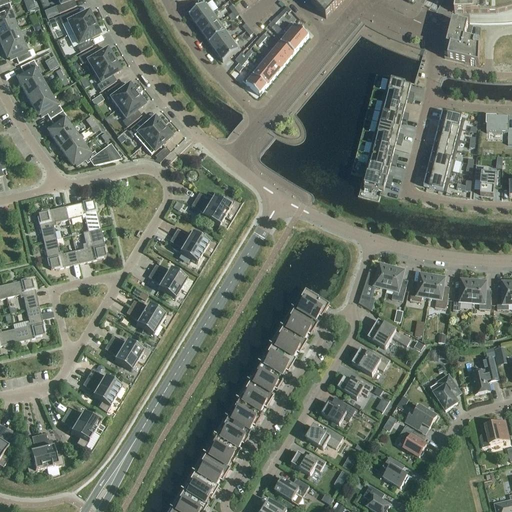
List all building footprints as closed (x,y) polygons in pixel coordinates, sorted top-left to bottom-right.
[(0,0),(0,8),(9,5),(7,0),(0,0)] [(35,10),(31,0),(26,0),(23,1),(28,13),(35,10)] [(57,0),(60,7),(56,8),(59,16),(74,9),(71,3),(79,0),(57,0)] [(469,19),(470,28),(473,29),(476,29),(481,30),(492,29),(503,29),(511,27),(511,0),(309,0),(312,4),(311,5),(326,20),(345,0),(402,0),(412,6),(415,0),(455,0),(454,14),(469,14),(469,19)] [(0,28),(13,23),(9,12),(11,11),(9,5),(0,8),(0,28)] [(206,5),(189,17),(196,27),(213,15),(206,5)] [(67,24),(73,35),(94,25),(92,20),(93,19),(91,14),(89,15),(88,13),(78,18),(75,12),(58,19),(62,26),(67,24)] [(213,15),(196,27),(203,36),(220,24),(213,15)] [(30,19),(33,27),(38,25),(34,17),(30,19)] [(48,23),(51,31),(57,28),(54,20),(48,23)] [(0,28),(0,40),(17,33),(13,23),(0,28)] [(479,68),(480,46),(481,30),(476,29),(475,45),(469,43),(473,29),(470,28),(468,27),(453,23),(449,38),(447,48),(444,60),(479,68)] [(227,33),(220,24),(203,36),(209,45),(227,33)] [(34,34),(40,31),(37,25),(32,28),(34,34)] [(94,25),(73,35),(78,47),(76,48),(80,55),(92,48),(89,42),(100,37),(99,35),(101,35),(98,29),(96,30),(94,25)] [(284,33),(302,48),(309,39),(291,25),(284,33)] [(0,40),(0,44),(3,51),(22,43),(17,33),(0,40)] [(233,42),(227,33),(209,45),(216,55),(233,42)] [(302,48),(284,33),(284,34),(288,37),(281,45),(295,56),(302,48)] [(233,42),(216,55),(223,64),(240,52),(233,42)] [(26,54),(22,43),(3,51),(6,59),(8,58),(10,62),(16,59),(18,66),(32,59),(29,53),(26,54)] [(272,51),(272,52),(288,64),(295,56),(281,45),(274,53),(272,51)] [(506,67),(507,49),(506,50),(496,50),(495,62),(495,65),(495,67),(496,67),(499,67),(501,67),(503,67),(504,67),(506,67)] [(87,63),(94,74),(114,62),(111,57),(113,56),(110,51),(108,52),(107,51),(97,57),(94,51),(78,59),(82,66),(87,63)] [(288,64),(272,52),(265,60),(281,73),(288,64)] [(257,66),(257,67),(274,81),(281,73),(265,60),(259,68),(257,66)] [(18,83),(22,90),(40,80),(34,70),(37,68),(33,62),(20,69),(23,75),(18,78),(20,82),(18,83)] [(114,62),(94,74),(100,85),(97,87),(101,94),(114,85),(111,79),(120,73),(120,72),(121,71),(118,66),(117,67),(114,62)] [(235,71),(239,75),(243,70),(239,66),(235,71)] [(274,81),(257,67),(250,75),(267,89),(274,81)] [(56,74),(60,81),(64,79),(60,71),(56,74)] [(267,89),(250,75),(242,83),(260,98),(267,89)] [(64,79),(60,81),(64,88),(68,86),(64,79)] [(22,90),(27,100),(45,89),(40,80),(22,90)] [(407,93),(408,87),(392,83),(388,82),(385,93),(413,100),(414,95),(407,93)] [(110,100),(118,111),(137,97),(134,92),(135,91),(132,86),(130,87),(129,86),(120,93),(116,87),(104,95),(109,101),(110,100)] [(27,100),(33,109),(51,99),(45,89),(27,100)] [(412,105),(413,100),(385,93),(389,94),(386,104),(383,103),(383,104),(403,109),(404,103),(412,105)] [(137,97),(118,111),(125,121),(122,123),(127,130),(139,120),(135,114),(145,107),(144,106),(145,105),(142,100),(140,101),(137,97)] [(47,116),(50,121),(62,113),(59,108),(57,109),(51,99),(33,109),(37,117),(39,115),(41,119),(47,116)] [(402,114),(403,109),(383,104),(380,114),(408,121),(409,116),(402,114)] [(49,135),(54,142),(70,130),(64,120),(66,119),(62,113),(50,121),(53,127),(48,130),(51,134),(49,135)] [(407,126),(408,121),(380,114),(377,125),(397,130),(399,124),(407,126)] [(445,116),(442,115),(440,126),(462,132),(463,131),(462,131),(464,121),(465,121),(462,120),(445,116)] [(86,122),(90,129),(95,126),(90,119),(86,122)] [(134,138),(142,147),(163,129),(159,125),(161,124),(157,119),(155,121),(154,119),(146,127),(141,122),(127,133),(132,139),(134,138)] [(511,130),(509,130),(509,120),(496,120),(496,119),(486,119),(486,128),(487,128),(486,135),(508,135),(508,147),(511,146),(511,130)] [(396,135),(397,130),(377,125),(375,135),(402,142),(404,137),(396,135)] [(95,126),(90,129),(95,136),(99,132),(95,126)] [(462,132),(440,126),(437,136),(460,142),(459,142),(462,132)] [(163,129),(142,147),(151,157),(172,139),(170,138),(172,136),(168,132),(167,133),(163,129)] [(54,142),(60,151),(77,139),(70,130),(54,142)] [(401,147),(402,142),(375,135),(372,145),(392,151),(394,145),(401,147)] [(83,148),(80,143),(84,140),(81,136),(77,139),(60,151),(67,160),(83,148)] [(460,142),(437,136),(434,147),(457,153),(457,152),(459,142),(460,142)] [(391,156),(392,151),(372,145),(369,156),(397,163),(398,158),(391,156)] [(90,157),(83,148),(67,160),(72,166),(74,165),(76,168),(86,161),(89,164),(90,163),(94,168),(113,163),(120,162),(114,152),(110,147),(94,159),(92,156),(90,157)] [(457,153),(434,147),(432,157),(455,163),(454,163),(456,153),(457,153)] [(155,159),(157,161),(155,163),(160,165),(170,155),(165,149),(155,159)] [(396,168),(397,163),(369,156),(367,166),(387,172),(388,166),(396,168)] [(455,163),(432,157),(429,168),(453,174),(452,173),(455,163),(455,164),(455,163)] [(385,177),(387,172),(367,166),(364,177),(392,184),(393,179),(385,177)] [(429,168),(426,178),(449,184),(451,174),(453,174),(429,168)] [(494,198),(496,174),(489,174),(489,169),(476,168),(475,182),(482,183),(480,197),(494,198)] [(390,190),(392,184),(364,177),(367,178),(364,192),(371,194),(372,192),(381,194),(383,187),(385,188),(385,189),(390,190)] [(426,178),(424,189),(446,195),(447,194),(446,194),(448,184),(449,184),(426,178)] [(199,195),(195,202),(225,220),(234,204),(226,199),(223,205),(213,199),(211,203),(199,195)] [(225,220),(195,202),(191,208),(203,215),(201,219),(219,230),(225,220)] [(89,204),(65,209),(68,222),(81,219),(82,222),(85,221),(88,234),(100,231),(95,208),(94,208),(93,204),(89,205),(89,204)] [(38,221),(43,244),(56,241),(53,228),(56,228),(55,225),(68,222),(65,209),(42,215),(42,216),(38,217),(39,221),(38,221)] [(100,231),(88,234),(82,235),(85,246),(82,246),(83,251),(75,253),(78,266),(102,261),(101,260),(106,259),(105,255),(106,254),(100,231)] [(177,231),(173,238),(203,256),(209,246),(191,235),(189,239),(177,231)] [(203,256),(173,238),(169,244),(175,247),(173,251),(197,266),(203,256)] [(56,241),(43,244),(49,268),(50,267),(51,272),(55,271),(55,272),(78,266),(75,253),(62,256),(62,254),(59,254),(56,241)] [(155,267),(151,274),(181,292),(187,282),(170,271),(167,275),(155,267)] [(375,289),(387,292),(392,271),(380,268),(378,275),(376,281),(368,279),(365,287),(375,290),(375,289)] [(392,271),(387,292),(394,294),(392,301),(402,304),(406,289),(401,288),(402,281),(404,274),(399,273),(400,272),(392,270),(392,271)] [(181,292),(151,274),(148,280),(160,287),(157,291),(175,302),(181,292)] [(422,299),(429,301),(432,280),(420,278),(419,285),(418,291),(412,290),(410,303),(421,305),(422,299)] [(432,280),(429,301),(436,302),(435,310),(446,312),(448,296),(443,295),(444,289),(445,282),(440,281),(440,280),(433,279),(432,280)] [(27,282),(4,287),(7,300),(20,297),(20,300),(23,299),(26,312),(39,309),(33,286),(32,287),(31,282),(27,283),(27,282)] [(474,283),(474,285),(472,306),(479,306),(479,311),(490,312),(491,300),(485,299),(486,293),(486,286),(481,285),(481,284),(474,283)] [(472,306),(474,285),(461,284),(461,291),(460,291),(460,297),(454,297),(453,313),(460,313),(460,305),(472,306)] [(508,307),(511,307),(511,285),(503,286),(503,293),(503,300),(497,300),(497,312),(508,312),(508,307)] [(316,322),(322,312),(325,313),(330,305),(318,298),(319,298),(311,293),(310,294),(306,291),(301,299),(301,300),(301,299),(304,301),(301,307),(298,305),(298,304),(294,309),(316,322)] [(359,305),(371,313),(374,301),(362,298),(359,305)] [(133,303),(130,310),(159,327),(166,317),(148,307),(145,311),(133,303)] [(44,333),(39,309),(26,312),(29,325),(26,326),(27,329),(14,332),(17,345),(40,339),(40,338),(44,337),(43,333),(44,333)] [(305,340),(311,330),(314,332),(318,324),(319,324),(316,322),(294,309),(290,317),(290,318),(290,317),(293,319),(290,325),(287,323),(287,322),(283,328),(305,340)] [(159,327),(130,310),(126,316),(138,323),(136,327),(153,338),(159,327)] [(367,340),(385,351),(392,340),(407,349),(411,342),(378,323),(367,340)] [(294,359),(294,358),(300,348),(303,350),(307,342),(308,343),(308,342),(305,340),(283,328),(279,336),(282,337),(279,343),(276,341),(276,340),(272,346),(294,359)] [(415,339),(422,340),(423,332),(416,331),(415,339)] [(0,348),(17,345),(14,332),(1,335),(0,332),(0,348)] [(112,339),(108,345),(138,363),(144,353),(126,343),(124,346),(112,339)] [(418,344),(414,349),(421,353),(424,348),(418,344)] [(138,363),(108,345),(104,352),(116,359),(114,363),(132,373),(138,363)] [(283,377),(289,366),(292,368),(296,361),(297,361),(297,360),(294,358),(294,359),(272,346),(268,354),(271,356),(268,361),(265,360),(265,359),(261,364),(283,377)] [(485,352),(487,360),(495,358),(493,350),(485,352)] [(352,366),(372,378),(377,370),(383,373),(390,362),(376,354),(373,359),(361,352),(352,366)] [(430,363),(438,364),(439,353),(431,353),(430,363)] [(485,373),(470,376),(475,397),(490,393),(488,385),(498,382),(497,376),(493,361),(483,363),(485,373)] [(272,395),(278,385),(281,386),(285,379),(286,379),(286,378),(283,377),(261,364),(257,372),(260,374),(257,380),(254,378),(254,377),(250,382),(272,395)] [(90,375),(86,381),(116,399),(122,389),(104,379),(102,382),(90,375)] [(437,386),(438,387),(435,395),(434,396),(445,414),(458,405),(454,400),(461,396),(449,378),(437,386)] [(337,390),(357,402),(361,395),(367,398),(373,388),(361,381),(358,387),(344,379),(337,390)] [(116,399),(86,381),(82,388),(95,395),(92,399),(102,404),(98,410),(106,415),(116,399)] [(261,413),(267,403),(270,404),(274,397),(275,397),(272,395),(250,382),(245,390),(246,391),(246,390),(249,392),(246,398),(243,396),(243,395),(239,400),(261,413)] [(380,398),(383,393),(377,389),(374,395),(380,398)] [(384,412),(390,402),(383,398),(378,409),(384,412)] [(250,432),(250,431),(256,421),(259,423),(263,415),(264,415),(261,413),(239,400),(234,409),(235,409),(235,408),(238,410),(235,416),(232,414),(232,413),(228,419),(250,432)] [(321,417),(333,424),(331,427),(335,430),(337,427),(339,428),(344,420),(349,423),(355,413),(342,405),(339,411),(329,405),(321,417)] [(405,425),(418,433),(422,426),(429,431),(437,419),(420,408),(413,419),(410,417),(405,425)] [(68,411),(65,417),(94,435),(104,420),(96,415),(92,420),(83,414),(80,418),(68,411)] [(94,435),(65,417),(61,423),(73,431),(70,435),(80,440),(77,446),(85,451),(94,435)] [(239,450),(239,449),(245,439),(248,441),(252,433),(253,434),(253,433),(250,431),(250,432),(228,419),(224,427),(227,428),(224,434),(221,432),(221,431),(217,437),(239,450)] [(393,428),(397,422),(391,419),(387,425),(393,428)] [(487,436),(482,437),(481,437),(480,439),(480,441),(482,450),(490,448),(490,446),(509,442),(505,423),(485,428),(487,436)] [(423,454),(426,448),(420,444),(423,438),(406,428),(400,437),(408,442),(404,450),(419,460),(420,458),(422,458),(424,455),(423,454)] [(306,442),(323,452),(327,446),(336,451),(343,439),(330,431),(327,437),(314,429),(306,442)] [(6,431),(0,440),(0,468),(3,470),(8,462),(2,458),(9,449),(5,447),(12,435),(6,431)] [(45,436),(38,438),(46,472),(64,467),(62,458),(56,460),(53,449),(49,450),(45,436)] [(228,468),(234,457),(237,459),(241,452),(242,452),(242,451),(239,449),(239,450),(217,437),(212,445),(213,445),(216,447),(213,452),(210,451),(210,450),(206,455),(228,468)] [(46,472),(38,438),(31,439),(35,453),(30,454),(33,465),(26,466),(28,476),(46,472)] [(217,486),(223,476),(226,477),(230,470),(231,470),(228,468),(206,455),(201,463),(202,463),(205,465),(202,471),(199,469),(199,468),(195,473),(217,486)] [(291,467),(310,478),(315,471),(320,474),(326,464),(313,456),(310,462),(298,455),(291,467)] [(351,471),(357,462),(350,457),(344,467),(351,471)] [(400,475),(404,469),(389,460),(383,470),(388,473),(383,480),(400,491),(404,485),(405,486),(409,480),(400,475)] [(206,504),(212,494),(215,495),(219,488),(220,488),(217,486),(195,473),(190,481),(191,482),(191,481),(194,483),(191,489),(188,487),(188,486),(184,491),(206,504)] [(302,500),(309,489),(296,481),(292,488),(282,482),(275,494),(292,504),(298,508),(302,500)] [(371,503),(367,510),(370,511),(387,511),(390,508),(378,501),(381,495),(370,488),(363,499),(371,503)] [(176,504),(173,510),(177,511),(201,511),(204,511),(208,506),(209,507),(209,506),(206,504),(184,491),(179,499),(180,500),(180,499),(183,501),(180,507),(177,505),(176,504)] [(511,511),(511,497),(509,498),(511,503),(495,507),(496,511),(511,511)] [(263,511),(284,511),(269,503),(263,511)]
